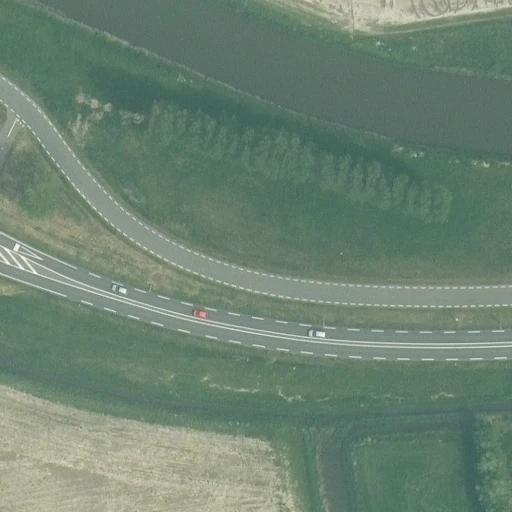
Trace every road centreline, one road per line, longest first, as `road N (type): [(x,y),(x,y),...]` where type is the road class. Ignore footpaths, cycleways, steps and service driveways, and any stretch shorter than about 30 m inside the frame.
road 1 (unclassified): [(511,297),(342,296),(187,261),(118,219),(0,87)]
road 2 (primary): [(101,293),(311,340),(511,345)]
